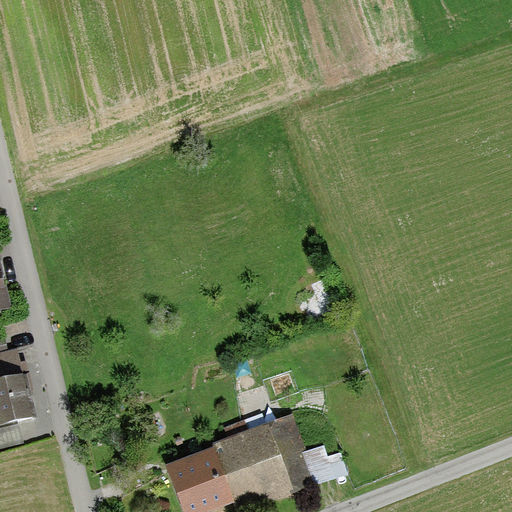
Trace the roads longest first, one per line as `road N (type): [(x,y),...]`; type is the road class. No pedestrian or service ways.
road 1 (residential): [(83,511),(0,174)]
road 2 (unclassified): [(511,445),(338,511)]
